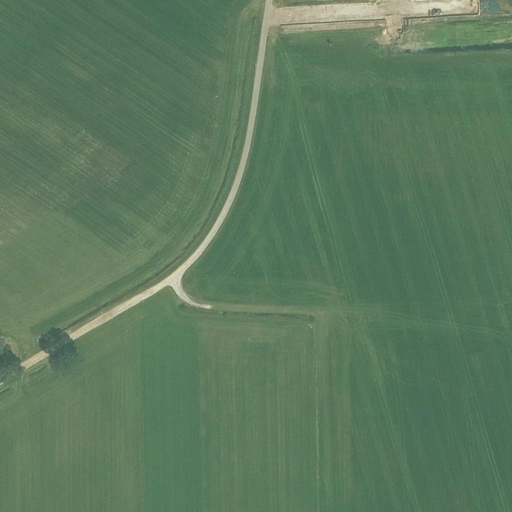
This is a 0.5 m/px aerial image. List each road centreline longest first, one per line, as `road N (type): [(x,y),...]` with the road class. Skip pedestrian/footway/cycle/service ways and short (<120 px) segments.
road 1 (unclassified): [(155,289),(194,256),(229,203),(244,161),(269,0)]
road 2 (track): [(0,380),(155,289)]
